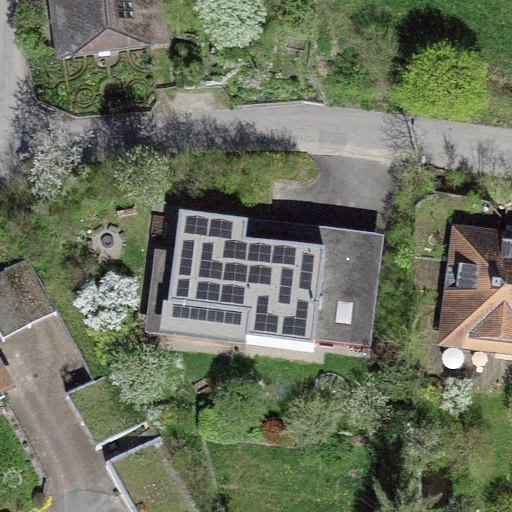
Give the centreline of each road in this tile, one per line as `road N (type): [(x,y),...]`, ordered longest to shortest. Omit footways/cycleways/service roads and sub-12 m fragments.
road 1 (residential): [(511,151),(275,126),(90,141),(4,162)]
road 2 (unclassified): [(8,0),(4,162)]
